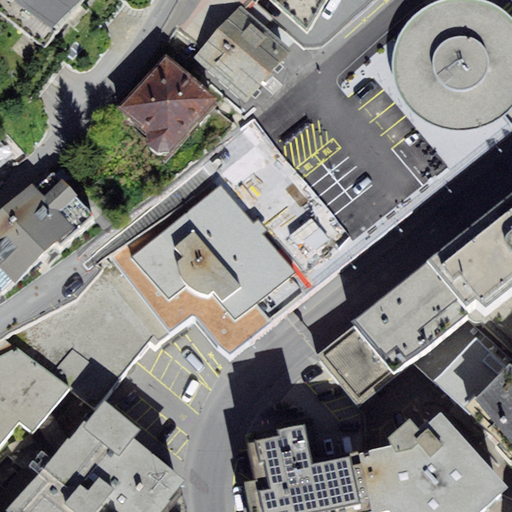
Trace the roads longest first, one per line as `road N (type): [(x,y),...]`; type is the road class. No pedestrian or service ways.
road 1 (residential): [(402,0),(226,158),(0,314)]
road 2 (secondary): [(210,511),(213,454),(238,402),(511,174)]
road 3 (residential): [(0,197),(106,96),(168,0)]
